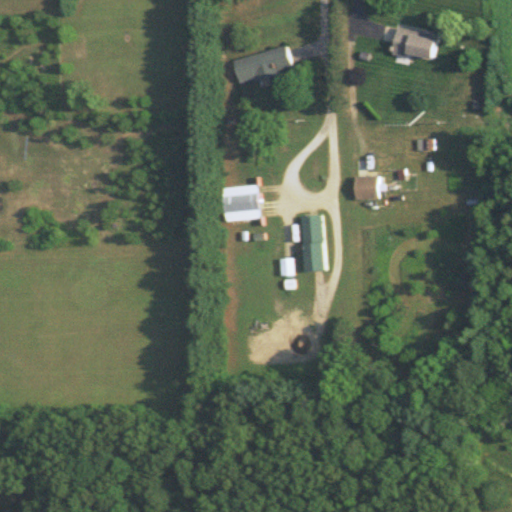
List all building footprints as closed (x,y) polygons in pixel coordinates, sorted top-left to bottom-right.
[(435,56),(440,32),(399,24),(394,52),(410,55),(411,52),(435,56)] [(235,57),(241,81),(269,74),(271,81),(284,78),(281,67),(294,64),(288,43),(235,57)] [(358,197),(381,196),(380,173),(357,174),(358,197)] [(261,183),(225,185),(227,218),(262,216),(261,183)] [(326,268),(324,213),(303,213),(305,269),(326,268)] [(281,273),(295,273),(294,256),(281,256),(281,273)]
